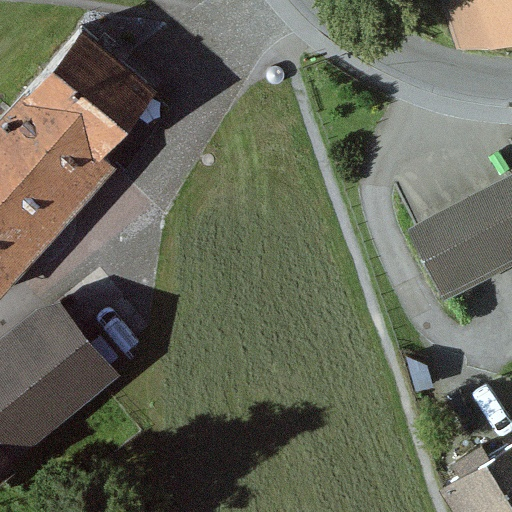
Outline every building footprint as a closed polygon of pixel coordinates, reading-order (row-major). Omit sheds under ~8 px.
[(511,0),(440,0),(462,58),(511,39),(511,0)] [(157,100),(83,34),(0,126),(0,280),(10,290),(117,170),(104,159),(157,100)] [(511,176),(409,229),(443,295),(511,259),(511,176)] [(0,471),(123,376),(61,296),(0,343),(0,471)] [(511,511),(511,437),(440,481),(458,511),(511,511)]
